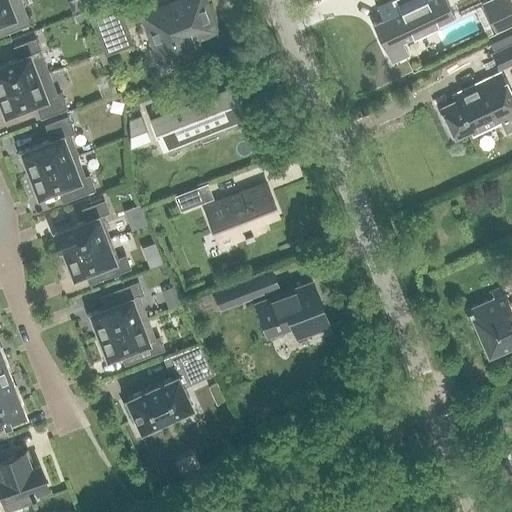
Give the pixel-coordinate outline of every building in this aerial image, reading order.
[(29,24),(20,0),(0,0),(0,22),(3,22),(7,33),(29,24)] [(200,0),(189,0),(144,18),(164,68),(198,55),(192,38),(213,30),(200,0)] [(379,27),(370,31),(389,71),(406,63),(399,48),(456,21),(445,0),(435,0),(431,2),(429,0),(405,0),(403,1),(405,6),(393,11),(391,7),(374,15),(379,27)] [(511,4),(510,0),(500,0),(482,9),(495,35),(511,26),(511,4)] [(134,46),(119,7),(89,19),(105,57),(134,46)] [(20,60),(0,67),(0,91),(45,74),(49,73),(35,37),(32,38),(14,45),(20,60)] [(511,42),(491,53),(499,72),(511,65),(511,42)] [(0,97),(1,101),(0,100),(0,108),(4,118),(35,106),(40,119),(63,110),(67,108),(61,92),(57,94),(49,73),(45,74),(0,91),(0,97)] [(456,100),(440,108),(442,112),(440,116),(444,124),(448,125),(454,137),(469,129),(472,135),(501,121),(482,82),(453,95),(456,100)] [(165,97),(172,113),(153,121),(166,155),(187,147),(182,135),(221,120),(226,132),(245,124),(232,90),(201,102),(194,85),(165,97)] [(27,167),(30,174),(77,157),(78,156),(70,134),(73,132),(67,117),(45,125),(51,140),(17,153),(23,169),(27,167)] [(28,182),(34,198),(66,186),(71,199),(94,190),(89,176),(85,177),(77,157),(30,174),(32,181),(28,182)] [(263,228),(260,219),(277,213),(269,193),(268,194),(264,185),(206,207),(209,216),(208,217),(214,234),(229,228),(233,239),(244,235),(245,237),(253,234),(252,233),(263,228)] [(183,210),(207,201),(201,186),(178,195),(183,210)] [(101,216),(108,213),(104,201),(82,210),(86,221),(54,233),(60,249),(62,248),(65,255),(110,238),(101,216)] [(125,256),(118,259),(110,238),(65,255),(67,262),(64,263),(70,279),(103,266),(107,277),(130,268),(125,256)] [(247,280),(213,293),(219,309),(252,297),(253,298),(253,297),(247,280)] [(255,302),(254,302),(266,334),(268,333),(270,341),(283,336),(280,329),(292,324),(296,337),(296,338),(329,326),(321,305),(312,282),(309,283),(255,303),(255,302)] [(96,329),(99,336),(147,318),(139,296),(143,295),(138,283),(116,291),(120,302),(86,315),(92,331),(96,329)] [(511,287),(476,301),(495,351),(511,344),(511,287)] [(164,350),(159,337),(155,339),(147,318),(99,336),(101,343),(98,344),(103,360),(137,347),(141,358),(164,350)] [(163,359),(172,378),(126,399),(128,402),(123,404),(129,417),(134,415),(141,430),(191,407),(182,387),(214,373),(201,344),(163,359)] [(2,358),(0,359),(0,380),(9,377),(2,358)] [(0,402),(17,396),(9,377),(0,380),(0,402)] [(221,395),(216,383),(209,386),(214,398),(221,395)] [(17,396),(0,402),(0,438),(8,436),(4,424),(24,416),(17,396)] [(36,499),(34,496),(48,491),(39,466),(30,469),(24,452),(0,460),(0,494),(1,494),(6,506),(31,497),(32,500),(36,499)]
